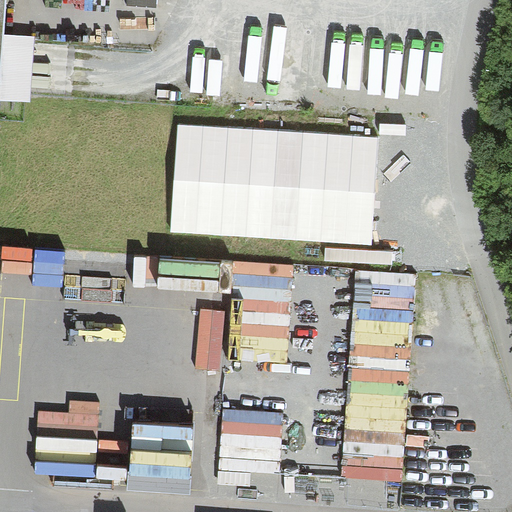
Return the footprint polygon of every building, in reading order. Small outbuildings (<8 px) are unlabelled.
[(0,0),(0,153),(9,0),(0,0)] [(230,128),(226,238),(428,246),(433,136),(230,128)] [(271,353),(309,354),(310,294),(272,294),(271,353)] [(352,300),(348,359),(416,363),(420,305),(352,300)] [(384,483),(398,484),(399,448),(375,448),(374,472),(385,473),(384,483)]
